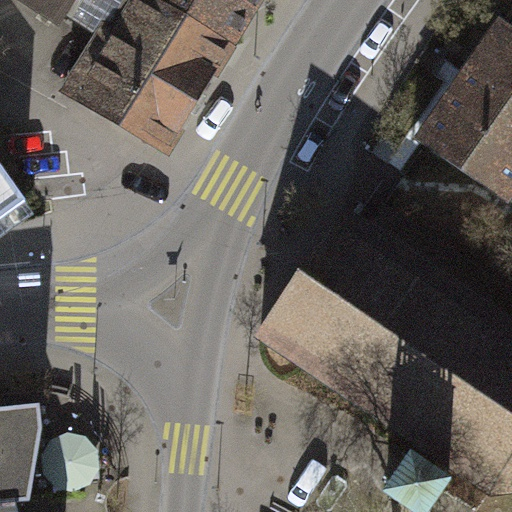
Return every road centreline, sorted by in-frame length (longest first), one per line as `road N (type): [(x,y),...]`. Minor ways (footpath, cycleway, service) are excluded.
road 1 (tertiary): [(191,447),(237,183)]
road 2 (unknown): [(162,262),(49,133),(0,98)]
road 3 (tertiary): [(351,0),(237,183)]
road 4 (tertiary): [(237,183),(162,262),(76,308)]
road 5 (tertiary): [(191,447),(179,396),(156,359),(76,308)]
